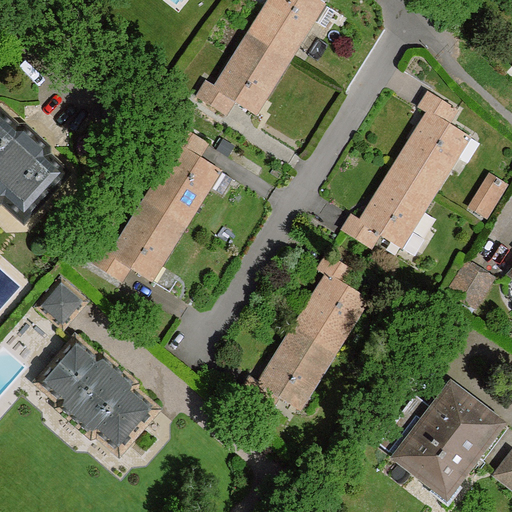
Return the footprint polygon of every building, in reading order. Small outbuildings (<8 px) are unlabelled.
[(252,117),(321,6),(311,0),(264,0),(209,88),(203,84),(194,99),(223,117),(231,104),(252,117)] [(115,92),(91,116),(115,139),(138,115),(115,92)] [(397,250),(467,139),(446,127),(455,112),(425,94),(416,109),(422,113),(355,221),(348,217),(339,232),(368,250),(376,237),(397,250)] [(66,176),(0,116),(0,209),(19,227),(66,176)] [(146,283),(215,172),(194,159),(203,145),(173,126),(164,141),(171,145),(103,253),(97,249),(87,264),(116,283),(125,270),(146,283)] [(503,186),(484,174),(464,208),(483,220),(503,186)] [(430,210),(406,249),(420,257),(443,217),(430,210)] [(295,413),(364,302),(344,289),(353,275),(323,257),(314,271),(320,275),(252,384),(246,380),(237,395),(266,413),(274,400),(295,413)] [(511,263),(501,276),(511,286),(511,263)] [(490,279),(466,264),(446,295),(470,310),(490,279)] [(62,281),(38,306),(61,328),(85,304),(62,281)] [(80,341),(40,384),(119,456),(158,413),(80,341)] [(509,426),(455,384),(435,410),(418,397),(380,445),(451,501),(509,426)] [(511,456),(497,477),(511,488),(511,456)]
